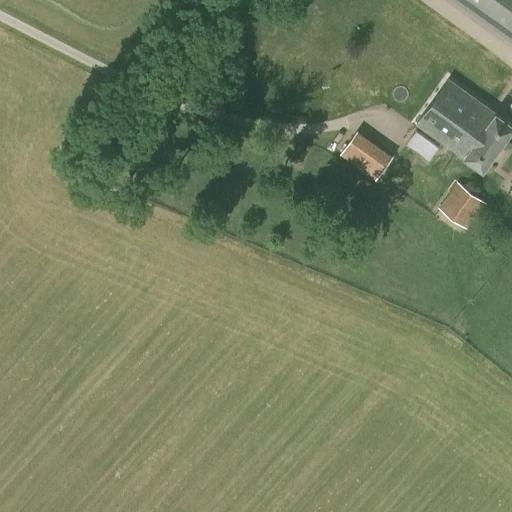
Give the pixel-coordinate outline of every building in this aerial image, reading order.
[(511,0),(454,0),(511,41),(511,0)] [(417,124),(454,151),(462,140),(464,141),(470,132),(468,131),(486,107),(449,81),(417,124)] [(462,140),(454,151),(484,173),(511,133),(511,126),(486,107),(468,131),(470,132),(464,141),(462,140)] [(357,132),(341,154),(355,165),(372,142),(357,132)] [(439,207),(468,228),(486,202),(457,182),(439,207)]
